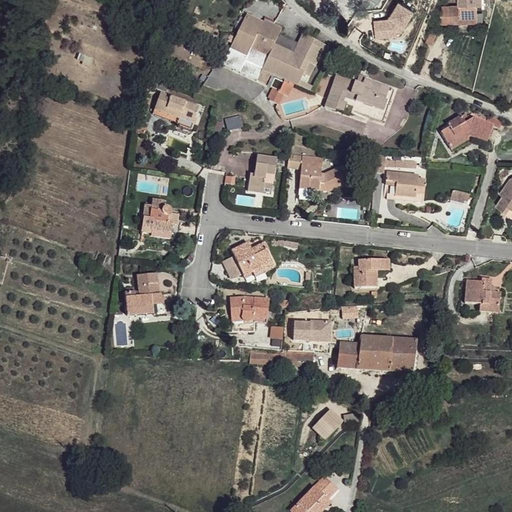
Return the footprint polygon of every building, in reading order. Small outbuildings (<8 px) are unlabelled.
[(440,12),(439,25),(477,23),(476,5),(482,5),(481,0),(459,0),(460,6),(441,7),(441,12),(440,12)] [(245,17),(229,50),(231,51),(248,18),(245,17)] [(262,25),(248,18),(231,51),(263,66),(266,59),(249,51),(262,25)] [(262,25),(249,51),(266,59),(272,46),(280,30),(264,22),(262,25)] [(429,31),(425,42),(431,45),(435,34),(429,31)] [(291,55),(290,57),(297,60),(307,64),(314,67),(321,51),(310,45),(312,40),(301,35),(291,55)] [(312,40),(310,45),(321,51),(324,45),(312,40)] [(272,46),(266,59),(282,67),(293,72),(296,66),(295,65),(297,60),(290,57),(291,55),(272,46)] [(229,50),(222,67),(238,74),(256,82),(262,70),(263,66),(231,51),(229,50)] [(266,59),(263,66),(279,73),(282,67),(266,59)] [(297,60),(295,65),(296,66),(305,69),(307,64),(297,60)] [(305,69),(302,75),(308,78),(314,67),(307,64),(305,69)] [(263,66),(262,70),(270,74),(278,78),(279,73),(263,66)] [(282,67),(279,73),(299,82),(302,75),(305,69),(296,66),(293,72),(282,67)] [(262,70),(256,82),(265,85),(270,74),(262,70)] [(279,73),(278,78),(283,80),(294,85),(298,87),(299,82),(279,73)] [(336,75),(323,107),(333,111),(335,108),(362,119),(364,116),(379,122),(393,91),(363,79),(361,84),(336,75)] [(282,82),(278,91),(285,95),(289,97),(294,85),(283,80),(282,82)] [(271,88),(267,97),(270,98),(269,100),(280,105),(285,95),(278,91),(271,88)] [(160,94),(154,111),(180,120),(182,113),(195,118),(198,108),(160,94)] [(460,115),(446,123),(447,127),(439,132),(447,146),(464,136),(463,133),(467,131),(486,136),(490,120),(469,115),(467,117),(462,119),(460,115)] [(249,175),(247,188),(262,190),(263,184),(271,185),(275,160),(256,157),(253,175),(249,175)] [(302,160),(298,191),(309,192),(319,193),(319,187),(323,187),(326,194),(349,184),(342,168),(324,177),(320,176),(321,162),(302,160)] [(386,172),(383,188),(387,189),(387,197),(413,200),(413,202),(421,203),(424,181),(416,180),(417,176),(386,172)] [(511,177),(509,179),(497,193),(500,195),(493,204),(500,210),(504,206),(509,210),(510,210),(511,208),(511,177)] [(468,195),(451,191),(448,200),(462,204),(463,201),(466,202),(468,195)] [(146,206),(140,236),(177,242),(182,217),(171,215),(171,213),(170,211),(169,210),(164,209),(165,204),(153,202),(152,207),(146,206)] [(232,252),(244,279),(253,275),(252,272),(268,264),(260,246),(251,250),(248,245),(232,252)] [(260,246),(268,264),(272,262),(263,245),(260,246)] [(351,269),(352,290),(374,290),(374,273),(382,273),(382,262),(356,262),(356,269),(351,269)] [(124,294),(126,317),(153,315),(153,311),(152,306),(160,305),(160,295),(157,296),(156,276),(137,277),(138,297),(134,297),(134,293),(124,294)] [(466,278),(462,299),(478,303),(477,309),(495,313),(498,294),(488,292),(490,279),(480,277),(479,280),(466,278)] [(230,307),(235,331),(247,328),(249,329),(251,329),(257,322),(270,322),(269,303),(254,303),(254,308),(250,308),(249,303),(230,307)] [(291,320),(291,341),(331,341),(330,320),(291,320)] [(269,338),(282,338),(282,326),(269,326),(269,338)] [(358,345),(357,370),(391,371),(391,370),(392,339),(359,338),(358,345)] [(392,339),(391,370),(414,371),(416,340),(392,339)] [(339,354),(338,368),(357,370),(358,345),(340,344),(339,354)] [(252,351),(251,362),(285,364),(285,353),(252,351)] [(285,353),(285,364),(313,367),(314,356),(314,353),(286,351),(285,353)] [(331,410),(313,429),(325,441),(340,425),(343,422),(331,410)] [(343,416),(344,424),(358,422),(357,413),(343,416)] [(70,443),(67,449),(83,455),(85,447),(70,443)] [(323,473),(289,508),(293,511),(312,511),(315,510),(328,496),(337,487),(323,473)] [(328,496),(315,510),(317,511),(319,511),(331,500),(328,496)]
